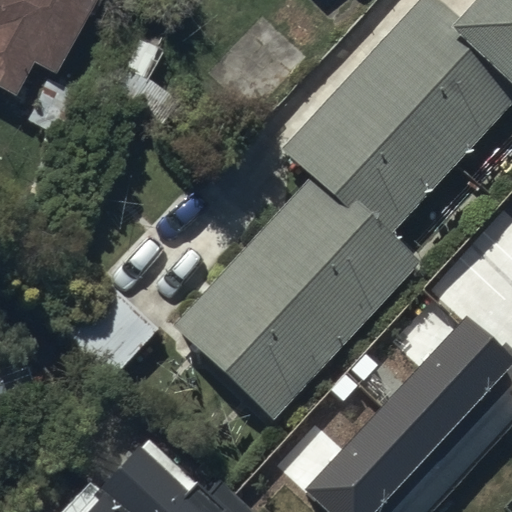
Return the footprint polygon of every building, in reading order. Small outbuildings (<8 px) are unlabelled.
[(76,0),(0,0),(0,74),(7,79),(25,45),(47,56),(76,0)] [(511,0),(404,0),(281,135),(310,161),(171,312),(268,401),(410,246),(381,219),(511,75),(511,0)] [(47,65),(20,111),(70,140),(97,94),(47,65)] [(511,242),(479,212),(408,288),(424,302),(413,314),(434,335),(511,251),(511,242)] [(153,317),(90,261),(45,310),(108,367),(153,317)] [(370,511),(510,362),(466,321),(306,492),(327,511),(370,511)] [(0,421),(15,416),(8,396),(34,387),(14,330),(0,335),(0,421)] [(180,490),(135,447),(73,511),(240,511),(221,494),(212,503),(189,481),(180,490)]
